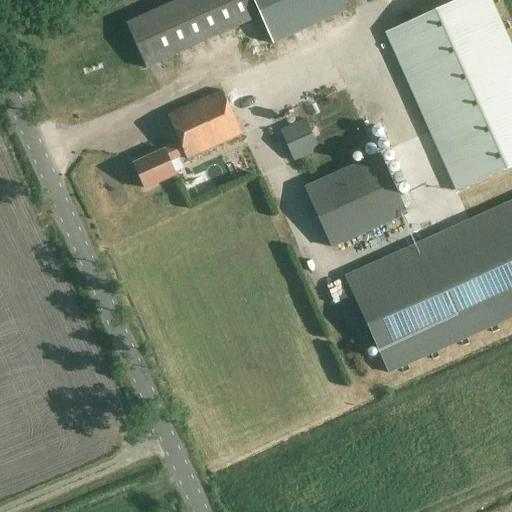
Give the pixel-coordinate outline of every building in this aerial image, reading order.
[(251,21),(241,0),(175,0),(125,23),(145,69),(251,21)] [(511,48),(490,0),(458,0),(438,10),(385,33),(456,192),(511,167),(511,48)] [(168,162),(183,155),(185,160),(241,135),(222,92),(166,117),(178,143),(132,164),(144,189),(174,175),(168,162)] [(275,139),(283,164),(311,155),(303,130),(275,139)] [(332,248),(406,214),(379,154),(305,188),(332,248)] [(388,373),(511,317),(511,201),(345,277),(388,373)] [(471,396),(492,394),(491,379),(469,381),(471,396)] [(331,424),(351,423),(350,390),(329,391),(331,424)] [(482,445),(468,453),(476,468),(491,460),(482,445)]
